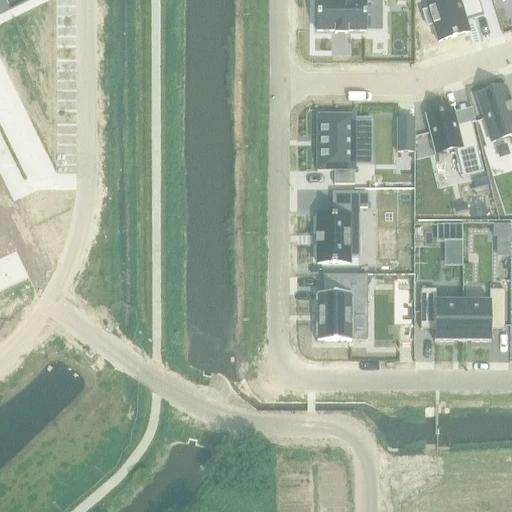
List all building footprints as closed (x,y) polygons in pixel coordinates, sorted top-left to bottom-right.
[(330,0),(330,1),(317,1),(317,33),(334,33),(334,35),(346,35),(346,33),(364,33),(364,1),(357,1),(356,0),(330,0)] [(424,0),(428,11),(423,13),(428,27),(433,26),(439,43),(469,33),(466,22),(483,16),(477,0),(424,0)] [(511,96),(509,88),(483,96),(497,138),(511,133),(511,96)] [(453,110),(425,117),(435,157),(454,152),(460,179),(483,174),(471,125),(457,128),(453,110)] [(354,116),(317,116),(317,172),(334,172),(334,186),(354,186),(354,165),(370,165),(370,120),(354,120),(354,116)] [(472,181),(474,189),(489,185),(487,177),(472,181)] [(317,235),(316,235),(316,246),(317,246),(317,264),(351,264),(351,258),(360,258),(360,239),(351,239),(351,209),(367,209),(367,194),(333,194),(333,216),(317,216),(317,235)] [(510,224),(493,224),(493,237),(496,237),(510,237),(510,224)] [(462,226),(437,226),(437,243),(444,243),(462,243),(462,226)] [(323,300),(317,300),(316,348),(351,348),(351,312),(367,312),(367,286),(323,286),(323,300)] [(440,291),(426,291),(426,331),(439,331),(439,343),(467,343),(467,303),(440,303),(440,291)] [(494,303),(467,303),(467,343),(495,343),(495,331),(508,331),(508,291),(494,291),(494,303)]
